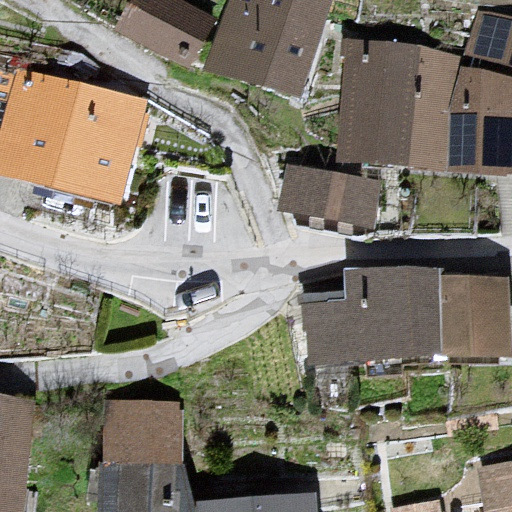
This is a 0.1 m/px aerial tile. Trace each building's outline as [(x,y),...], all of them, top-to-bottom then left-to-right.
[(94,0),(136,18),(143,0),(94,0)] [(327,55),(310,162),(498,192),(511,105),(511,38),(448,29),(441,73),(327,55)] [(20,101),(0,155),(0,200),(101,237),(135,143),(20,101)] [(299,303),(301,384),(477,379),(475,298),(299,303)] [(88,428),(86,511),(158,511),(160,430),(88,428)] [(511,511),(511,497),(478,501),(478,511),(511,511)]
